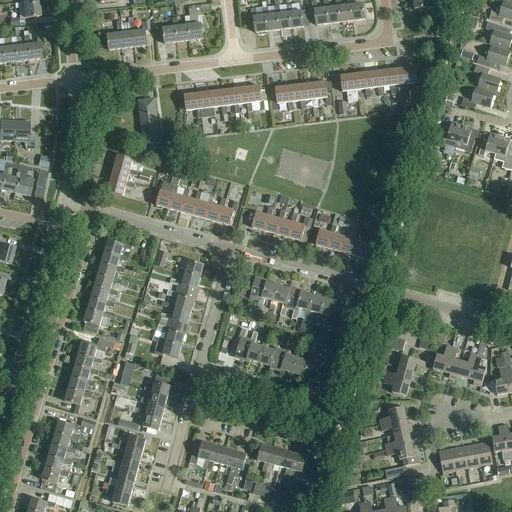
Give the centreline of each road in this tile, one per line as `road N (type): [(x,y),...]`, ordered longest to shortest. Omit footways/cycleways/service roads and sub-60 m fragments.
road 1 (residential): [(2,511),(90,210)]
road 2 (residential): [(511,328),(230,250)]
road 3 (residential): [(0,430),(57,226)]
road 4 (residential): [(234,61),(388,42),(383,0)]
road 5 (residential): [(418,511),(436,468),(438,417),(511,415)]
road 6 (residential): [(74,79),(234,61)]
road 7 (residential): [(230,250),(90,210)]
road 8 (residential): [(320,403),(198,366)]
road 9 (residential): [(165,489),(198,366)]
road 10 (residential): [(65,199),(74,79)]
road 11 (residential): [(198,366),(230,250)]
